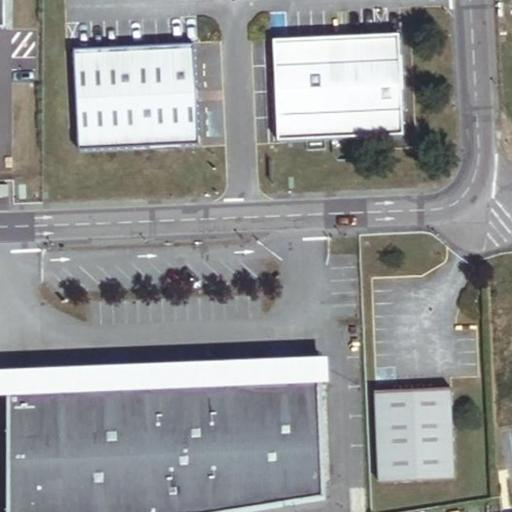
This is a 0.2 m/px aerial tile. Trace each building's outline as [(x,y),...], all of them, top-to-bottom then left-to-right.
[(407,139),(403,38),(278,43),(281,113),(289,113),(290,144),(357,141),(407,139)] [(203,148),(198,47),(78,53),(83,154),(203,148)] [(290,144),(289,113),(281,113),(282,144),(290,144)] [(0,199),(11,199),(10,189),(0,189),(0,199)] [(231,511),(327,496),(320,380),(5,388),(8,511),(231,511)] [(455,481),(451,392),(376,396),(380,485),(455,481)]
